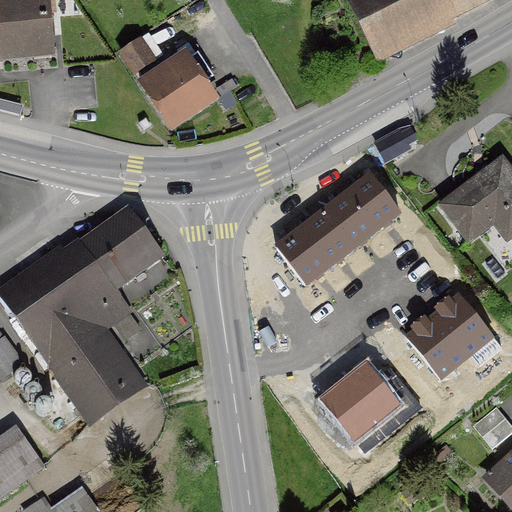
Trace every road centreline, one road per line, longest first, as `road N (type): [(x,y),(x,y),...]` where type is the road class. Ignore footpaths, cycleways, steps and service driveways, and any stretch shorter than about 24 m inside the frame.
road 1 (tertiary): [(511,23),(258,163),(203,179)]
road 2 (residential): [(228,373),(300,355),(423,258)]
road 3 (tertiary): [(203,179),(228,373)]
road 4 (tertiary): [(228,373),(249,511)]
road 5 (tertiary): [(80,171),(203,179)]
